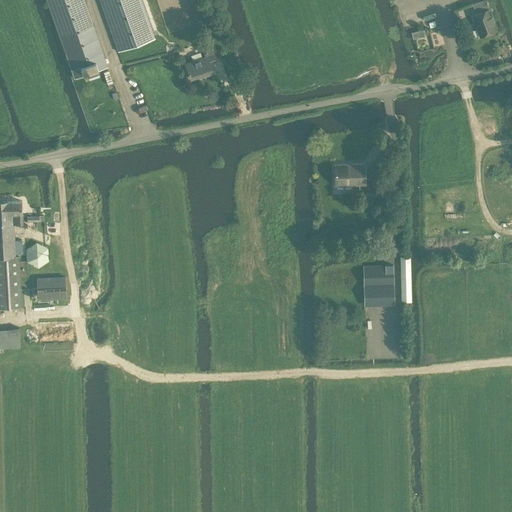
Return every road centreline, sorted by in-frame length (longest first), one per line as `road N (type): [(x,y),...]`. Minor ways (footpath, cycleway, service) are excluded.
road 1 (unclassified): [(0,165),(511,69)]
road 2 (track): [(395,372),(152,376),(92,352),(81,341),(76,313)]
road 3 (track): [(12,0),(66,155)]
